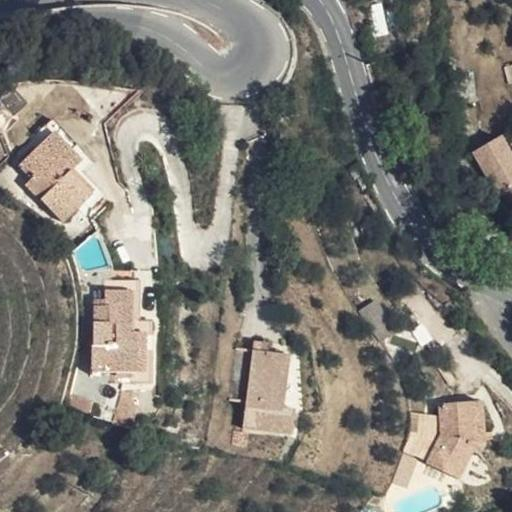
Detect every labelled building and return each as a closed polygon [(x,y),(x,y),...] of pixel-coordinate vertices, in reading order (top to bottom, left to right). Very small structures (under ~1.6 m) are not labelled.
[(460,42),(444,39),(441,55),(457,59),(460,42)] [(511,158),(496,104),(483,108),(497,156),(500,168),(511,164),(511,158)] [(497,156),(483,108),(453,117),(467,165),(497,156)] [(90,205),(105,191),(76,162),(85,151),(50,115),(30,135),(36,142),(19,161),(31,175),(25,182),(61,220),(82,199),(90,205)] [(137,320),(138,279),(104,277),(103,299),(95,299),(94,345),(92,345),(91,372),(110,372),(110,381),(150,381),(153,321),(137,320)] [(365,317),(382,343),(398,333),(380,306),(365,317)] [(253,352),(265,354),(266,344),(254,342),(253,352)] [(289,357),(281,356),(265,354),(253,352),(236,350),(229,400),(246,403),(242,429),(275,434),(290,437),(293,414),(280,411),(285,387),(289,357)] [(478,452),(480,407),(437,407),(436,436),(420,465),(450,483),(466,457),(473,460),(478,452)]
